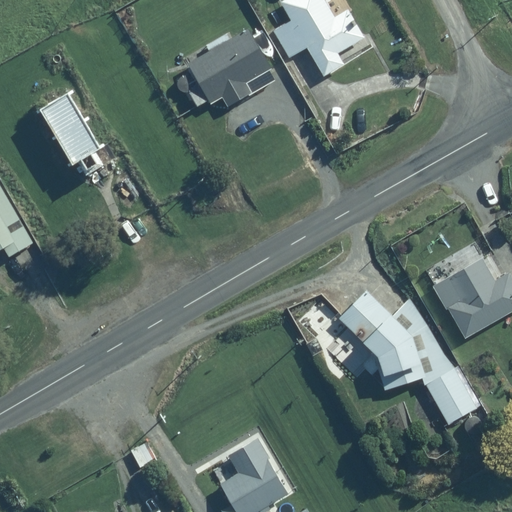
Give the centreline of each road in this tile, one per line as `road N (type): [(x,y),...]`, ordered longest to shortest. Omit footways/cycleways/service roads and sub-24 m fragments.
road 1 (residential): [(511,119),(0,415)]
road 2 (unclassified): [(445,0),(511,117)]
